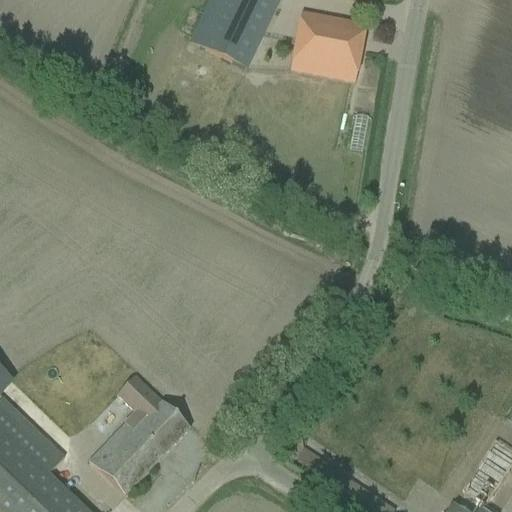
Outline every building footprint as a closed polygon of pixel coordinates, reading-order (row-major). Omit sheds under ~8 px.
[(279,0),(208,0),(187,45),(244,73),(279,0)] [(288,75),(353,87),(364,28),(299,16),(288,75)] [(356,157),(370,159),(374,124),(361,122),(356,157)] [(120,502),(186,432),(131,379),(110,401),(128,418),(82,466),(120,502)] [(7,403),(0,409),(0,511),(88,511),(56,481),(72,464),(7,403)] [(448,511),(475,511),(457,500),(448,511)]
